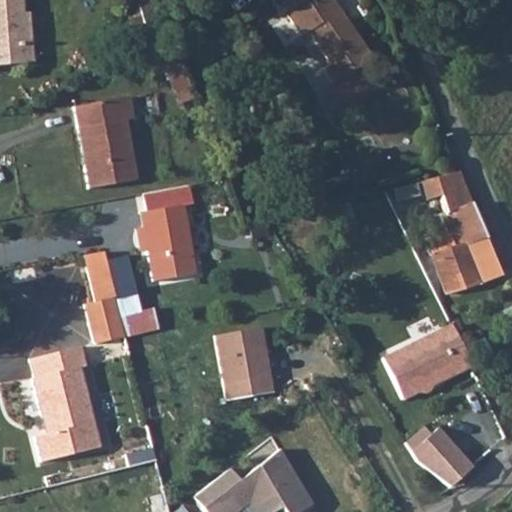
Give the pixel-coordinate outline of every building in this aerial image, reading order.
[(0,0),(0,65),(17,65),(15,44),(28,44),(26,14),(21,14),(19,0),(0,0)] [(292,0),(283,6),(290,17),(304,8),(298,0),(292,0)] [(324,71),(333,84),(328,88),(335,99),(328,103),(333,111),(349,102),(351,105),(378,89),(375,85),(363,65),(373,59),(336,0),(298,0),(304,8),(290,17),(303,37),(311,32),(332,66),(324,71)] [(128,4),(130,26),(154,23),(152,2),(128,4)] [(28,44),(15,44),(17,65),(30,64),(28,44)] [(197,95),(187,66),(173,71),(182,100),(197,95)] [(127,124),(122,103),(65,115),(70,137),(78,136),(87,175),(80,177),(85,197),(133,185),(119,126),(127,124)] [(87,175),(78,136),(70,137),(80,177),(87,175)] [(350,188),(373,181),(367,160),(344,167),(350,188)] [(461,186),(436,196),(439,202),(431,205),(437,219),(441,217),(448,237),(427,246),(448,297),(480,284),(475,272),(465,247),(482,241),(483,239),(461,186)] [(152,236),(146,237),(149,259),(154,290),(195,284),(186,215),(150,220),(152,236)] [(144,221),(146,237),(152,236),(150,220),(144,221)] [(139,238),(143,260),(149,259),(146,237),(139,238)] [(482,241),(465,247),(475,272),(492,265),(482,241)] [(103,259),(83,262),(95,309),(114,305),(103,259)] [(511,304),(498,310),(509,339),(511,337),(511,304)] [(123,343),(152,339),(149,324),(120,328),(123,343)] [(217,344),(225,408),(270,401),(261,337),(217,344)] [(438,406),(438,399),(478,380),(458,340),(390,374),(409,414),(422,407),(428,410),(438,406)] [(82,369),(78,350),(28,360),(32,380),(29,381),(40,435),(31,438),(36,464),(95,451),(77,370),(82,369)] [(469,468),(424,421),(399,444),(445,491),(469,468)] [(276,511),(278,511),(297,511),(309,504),(276,452),(235,483),(227,469),(189,500),(198,511),(276,511)] [(165,511),(157,477),(141,481),(149,511),(165,511)]
